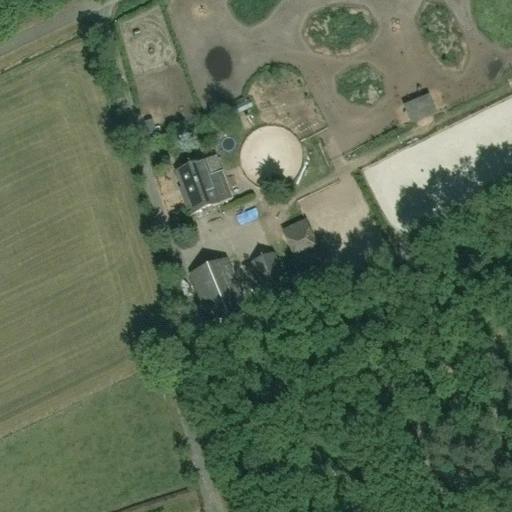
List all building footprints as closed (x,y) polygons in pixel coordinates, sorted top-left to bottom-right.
[(191,216),(221,205),(205,163),(178,173),(187,197),(184,198),(191,216)] [(325,266),(311,231),(286,241),(301,276),(325,266)] [(290,294),(275,253),(251,262),(252,265),(263,294),(267,303),(290,294)] [(209,325),(247,311),(228,261),(190,275),(209,325)] [(252,265),(242,269),(253,298),(263,294),(252,265)]
